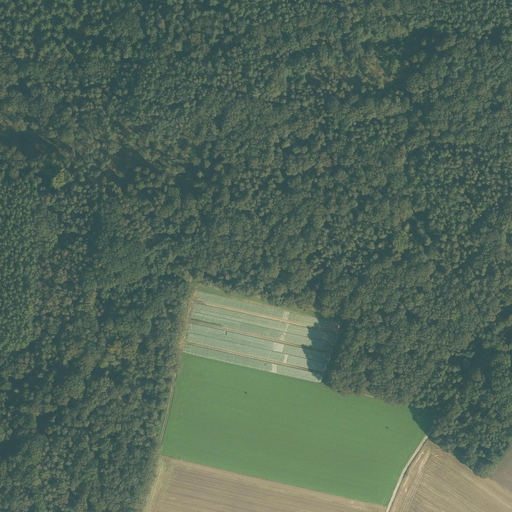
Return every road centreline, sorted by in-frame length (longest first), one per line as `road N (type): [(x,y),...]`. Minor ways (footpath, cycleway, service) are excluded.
road 1 (track): [(137,511),(165,422),(236,0)]
road 2 (track): [(511,325),(404,470),(386,511)]
